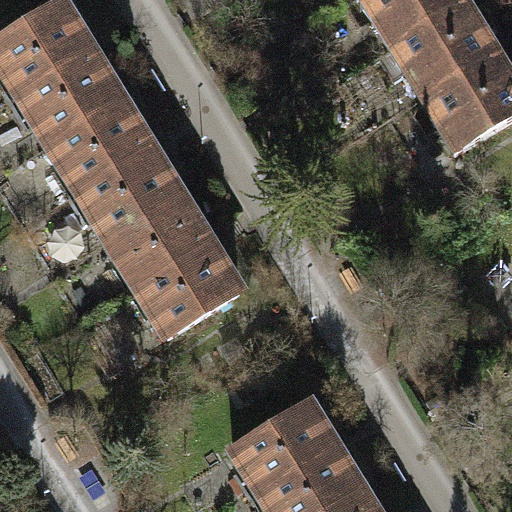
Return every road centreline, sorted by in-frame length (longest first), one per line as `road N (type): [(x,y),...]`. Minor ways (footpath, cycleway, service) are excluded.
road 1 (residential): [(134,0),(448,511)]
road 2 (residential): [(83,511),(0,375)]
